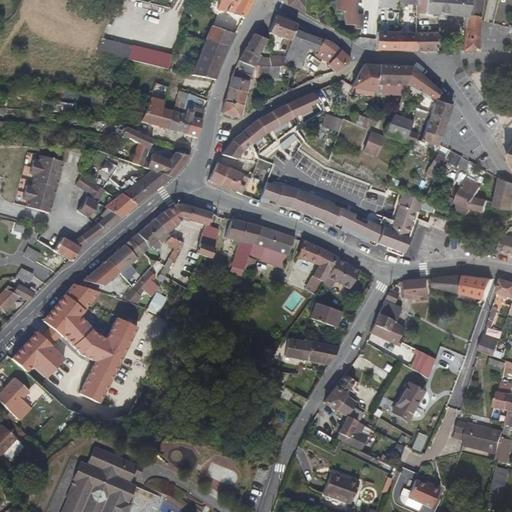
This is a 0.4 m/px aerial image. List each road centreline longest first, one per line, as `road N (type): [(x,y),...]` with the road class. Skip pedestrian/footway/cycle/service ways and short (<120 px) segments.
road 1 (unclassified): [(386,272),(264,511)]
road 2 (tertiary): [(0,343),(86,254),(183,183)]
road 3 (tertiary): [(183,183),(386,272)]
road 4 (residential): [(364,58),(241,123),(210,118)]
road 5 (residential): [(511,175),(421,61)]
road 6 (residential): [(210,118),(234,49),(267,1)]
road 7 (tertiary): [(386,272),(458,265),(511,272)]
